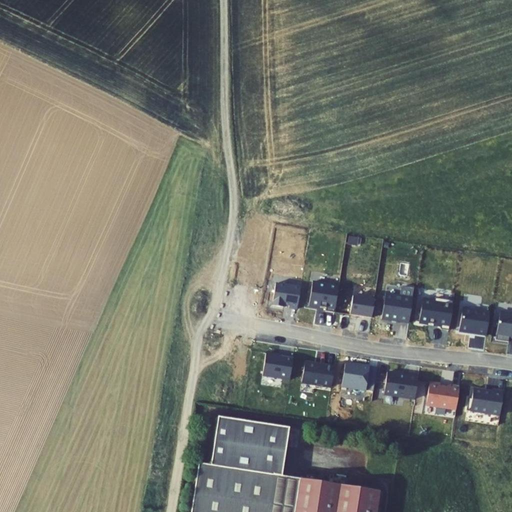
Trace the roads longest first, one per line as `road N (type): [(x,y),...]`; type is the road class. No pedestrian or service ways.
road 1 (track): [(170,511),(198,340),(217,295),(234,207),(223,0)]
road 2 (residential): [(511,363),(374,348),(208,316)]
